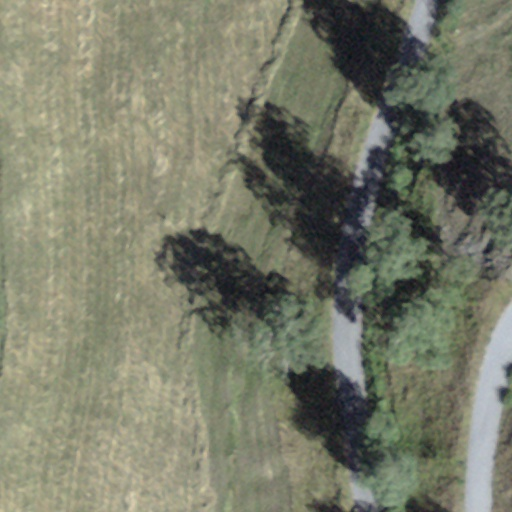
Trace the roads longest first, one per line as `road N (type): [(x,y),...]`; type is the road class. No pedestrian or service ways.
road 1 (unclassified): [(430,0),(349,247),(350,374),(368,511)]
road 2 (unclassified): [(478,511),(491,383),(511,332)]
